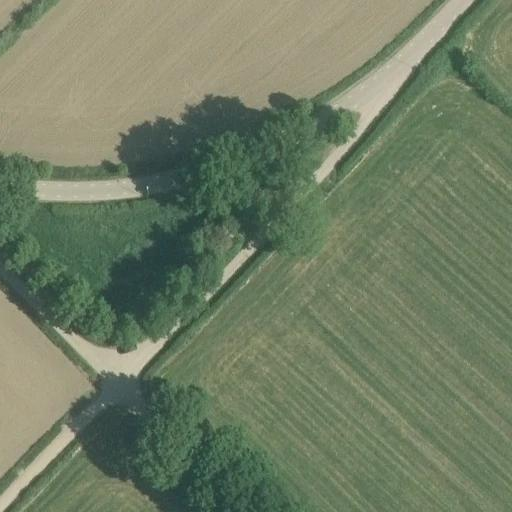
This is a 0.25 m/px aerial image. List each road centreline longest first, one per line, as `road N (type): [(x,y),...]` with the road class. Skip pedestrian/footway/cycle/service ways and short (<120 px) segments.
road 1 (tertiary): [(379,88),(245,160),(146,188),(0,185)]
road 2 (unclassified): [(122,387),(359,132),(379,88)]
road 3 (unclassified): [(247,511),(122,387)]
road 4 (track): [(122,387),(0,511)]
road 5 (unclassified): [(122,387),(0,267)]
road 6 (tertiary): [(465,0),(379,88)]
